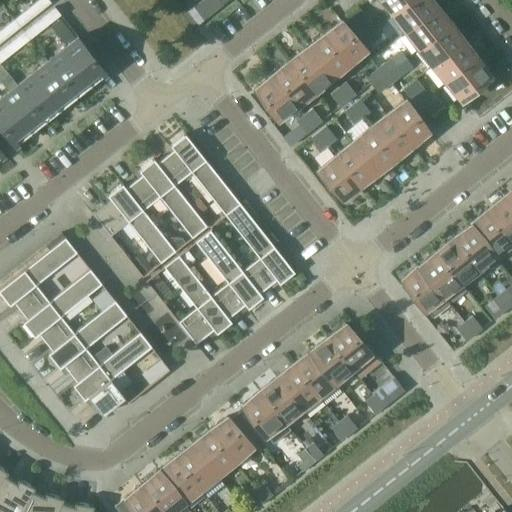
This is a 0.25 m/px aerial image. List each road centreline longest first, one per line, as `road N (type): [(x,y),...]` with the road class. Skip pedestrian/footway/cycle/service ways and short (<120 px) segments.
road 1 (residential): [(107,463),(349,268)]
road 2 (residential): [(201,74),(349,268)]
road 3 (residential): [(349,268),(511,144)]
road 4 (residential): [(0,234),(155,109)]
road 5 (residential): [(349,268),(468,421)]
road 6 (tertiary): [(354,511),(468,421)]
road 7 (residential): [(67,0),(155,109)]
road 8 (residential): [(107,463),(48,452),(0,414)]
road 9 (residential): [(201,74),(297,0)]
